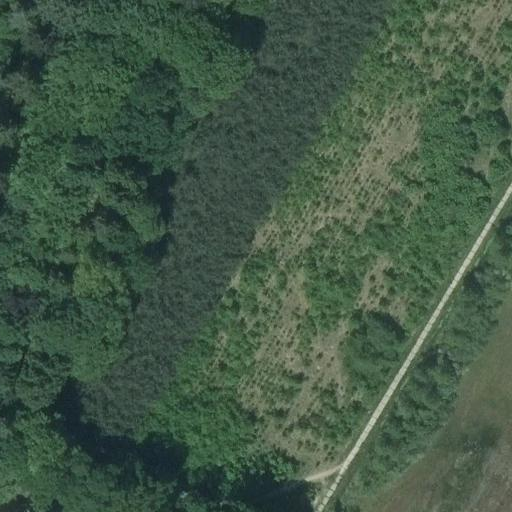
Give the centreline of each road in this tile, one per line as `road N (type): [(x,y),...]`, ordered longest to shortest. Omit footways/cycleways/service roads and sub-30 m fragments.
road 1 (residential): [(0,297),(126,0)]
road 2 (track): [(117,504),(0,454)]
